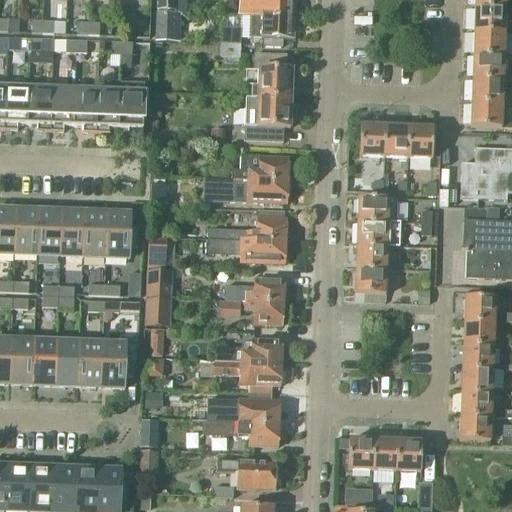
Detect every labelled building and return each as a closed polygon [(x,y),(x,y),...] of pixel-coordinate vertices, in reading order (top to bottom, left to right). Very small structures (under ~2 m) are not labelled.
[(156,0),(156,11),(174,12),(174,0),(156,0)] [(261,18),(293,20),(293,0),(249,0),(249,8),(261,8),(261,18)] [(474,0),(474,9),(504,11),(504,0),(474,0)] [(504,35),(504,11),(474,9),(473,34),(504,35)] [(156,31),(155,43),(173,44),(174,32),(174,16),(156,16),(156,31)] [(292,42),(293,20),(261,18),(240,18),(240,31),(241,31),(240,40),(292,42)] [(41,36),(42,23),(31,23),(31,36),(41,36)] [(42,23),(41,36),(52,36),(53,24),(42,23)] [(87,38),(87,25),(76,25),(76,37),(87,38)] [(87,38),(98,38),(98,25),(87,25),(87,38)] [(241,31),(240,31),(222,30),(221,47),(240,47),(240,40),(241,31)] [(503,59),(504,35),(473,34),(472,58),(503,59)] [(29,54),(30,41),(19,41),(19,54),(29,54)] [(40,55),(40,42),(30,41),(29,54),(40,55)] [(75,56),(75,43),(65,43),(64,55),(75,56)] [(85,56),(86,44),(75,43),(75,56),(85,56)] [(121,58),(121,45),(111,44),(110,57),(121,58)] [(131,45),(127,45),(121,45),(121,58),(131,58),(131,45)] [(239,56),(240,47),(221,47),(220,55),(239,56)] [(251,100),(290,102),(291,72),(285,72),(285,57),(253,56),(253,71),(258,71),(257,88),(251,88),(251,100)] [(502,82),(503,59),(472,58),(471,81),(502,82)] [(501,106),(502,82),(471,81),(470,105),(501,106)] [(119,94),(118,130),(127,131),(126,137),(141,138),(143,85),(120,84),(119,94)] [(26,127),(28,91),(5,90),(3,132),(17,133),(17,127),(26,127)] [(49,134),(51,92),(28,91),(26,127),(36,127),(35,134),(49,134)] [(72,129),(74,93),(51,92),(49,134),(63,135),(63,128),(72,129)] [(95,136),(96,94),(74,93),(72,129),(81,129),(81,135),(95,136)] [(118,130),(119,94),(96,94),(95,136),(108,136),(109,130),(118,130)] [(245,100),(244,143),(250,143),(282,145),(282,130),(289,131),(290,102),(251,100),(245,100)] [(500,130),(501,106),(470,105),(469,129),(500,130)] [(383,160),(384,129),(359,128),(358,159),(383,160)] [(407,161),(408,130),(384,129),(383,160),(407,161)] [(408,130),(407,161),(431,162),(432,131),(408,130)] [(211,133),(211,147),(223,147),(223,133),(211,133)] [(154,156),(167,156),(167,148),(155,148),(154,156)] [(505,153),(473,151),(473,153),(473,167),(460,166),(459,202),(506,203),(506,202),(505,202),(505,197),(511,197),(511,153),(506,153),(506,152),(505,152),(505,153)] [(229,181),(287,184),(288,161),(258,160),(258,158),(238,157),(238,172),(229,172),(229,181)] [(229,182),(219,181),(212,181),(211,190),(257,192),(256,205),(286,206),(287,184),(229,181),(229,182)] [(374,183),(374,195),(382,196),(382,183),(374,183)] [(398,185),(397,197),(405,197),(406,185),(398,185)] [(427,185),(427,197),(435,198),(436,185),(427,185)] [(150,188),(150,205),(163,206),(164,188),(150,188)] [(388,201),(374,201),(357,200),(356,224),(387,225),(388,201)] [(0,256),(13,257),(15,213),(0,212),(0,256)] [(36,258),(37,214),(15,213),(13,257),(36,258)] [(58,259),(60,215),(37,214),(36,258),(58,259)] [(81,260),(83,216),(60,215),(58,259),(81,260)] [(420,226),(430,226),(431,215),(421,215),(420,226)] [(104,261),(106,217),(83,216),(81,260),(104,261)] [(106,217),(104,261),(128,261),(128,250),(136,250),(137,230),(129,229),(130,217),(106,217)] [(207,243),(285,245),(285,222),(255,221),(255,234),(208,233),(207,243)] [(511,224),(462,223),(461,252),(464,252),(464,255),(465,255),(464,281),(511,282),(511,224)] [(399,225),(387,225),(356,224),(355,248),(386,249),(398,250),(399,225)] [(420,236),(430,237),(430,226),(420,226),(420,236)] [(147,240),(145,269),(163,270),(164,241),(147,240)] [(285,245),(207,243),(207,242),(206,257),(242,258),(242,253),(254,253),(254,266),(284,267),(285,245)] [(385,272),(386,249),(355,248),(354,271),(385,272)] [(384,297),(385,272),(354,271),(353,296),(384,297)] [(170,302),(171,275),(146,274),(145,301),(170,302)] [(223,303),(241,304),(282,306),(283,283),(253,282),(253,290),(224,288),(223,303)] [(0,294),(11,295),(12,285),(0,284),(0,294)] [(12,285),(11,295),(27,296),(28,285),(12,285)] [(103,298),(103,288),(88,287),(87,298),(103,298)] [(103,288),(103,298),(118,299),(119,289),(103,288)] [(57,300),(57,290),(42,289),(42,299),(57,300)] [(57,300),(73,300),(73,290),(57,290),(57,300)] [(428,307),(428,294),(417,294),(417,306),(428,307)] [(57,310),(57,300),(42,299),(41,309),(57,310)] [(463,323),(493,324),(494,300),(464,299),(463,323)] [(0,311),(11,312),(11,301),(0,300),(0,311)] [(72,311),(73,300),(57,300),(57,310),(72,311)] [(11,301),(11,312),(27,312),(27,302),(11,301)] [(168,329),(170,302),(145,301),(144,328),(168,329)] [(102,315),(102,304),(87,304),(87,314),(102,315)] [(102,304),(102,315),(118,315),(118,305),(102,304)] [(282,328),(282,306),(241,304),(241,313),(252,314),(251,327),(282,328)] [(237,318),(238,305),(220,305),(220,318),(237,318)] [(511,324),(511,315),(504,316),(503,325),(511,324)] [(492,349),(493,324),(463,323),(462,348),(492,349)] [(151,335),(150,358),(162,359),(163,336),(151,335)] [(0,386),(8,387),(10,343),(0,342),(0,386)] [(31,388),(33,344),(10,343),(8,387),(31,388)] [(236,351),(214,350),(213,364),(280,366),(281,344),(251,343),(251,344),(248,344),(244,344),(241,348),(240,351),(236,351)] [(54,389),(55,345),(33,344),(31,388),(54,389)] [(77,390),(78,346),(55,345),(54,389),(77,390)] [(99,390),(101,346),(78,346),(77,390),(99,390)] [(101,346),(99,390),(123,391),(124,380),(132,380),(132,360),(124,359),(125,347),(101,346)] [(491,372),(492,349),(462,348),(461,371),(491,372)] [(145,378),(160,378),(161,364),(146,363),(145,378)] [(238,387),(279,389),(280,366),(213,364),(213,378),(238,378),(238,387)] [(491,396),(491,372),(461,371),(460,395),(491,396)] [(490,420),(491,396),(460,395),(459,419),(490,420)] [(144,396),(144,410),(159,410),(159,396),(144,396)] [(218,425),(237,426),(278,427),(279,405),(209,402),(208,424),(218,425)] [(511,412),(499,412),(499,420),(511,420),(511,412)] [(489,444),(490,420),(459,419),(458,443),(489,444)] [(247,448),(277,450),(278,427),(237,426),(218,425),(208,424),(208,425),(204,425),(204,438),(247,439),(247,448)] [(141,425),(140,449),(156,450),(157,426),(141,425)] [(500,448),(511,448),(511,439),(500,439),(500,448)] [(371,473),(372,443),(348,442),(347,472),(371,473)] [(395,474),(396,443),(372,443),(371,473),(395,474)] [(396,443),(395,474),(419,475),(420,444),(396,443)] [(141,465),(150,465),(150,455),(141,454),(141,465)] [(272,493),(272,490),(276,488),(276,481),(273,479),(273,466),(216,464),(216,476),(237,476),(236,492),(272,493)] [(26,511),(28,470),(5,469),(3,511),(26,511)] [(49,511),(51,471),(28,470),(26,511),(49,511)] [(72,511),(74,472),(51,471),(49,511),(72,511)] [(95,511),(96,473),(74,472),(72,511),(95,511)] [(96,473),(95,511),(119,511),(119,506),(127,506),(128,486),(120,485),(120,474),(96,473)] [(417,486),(417,499),(431,499),(431,487),(417,486)] [(212,500),(232,501),(232,490),(212,489),(212,500)] [(362,497),(362,510),(371,510),(371,497),(362,497)] [(140,500),(140,511),(148,511),(148,500),(140,500)]
